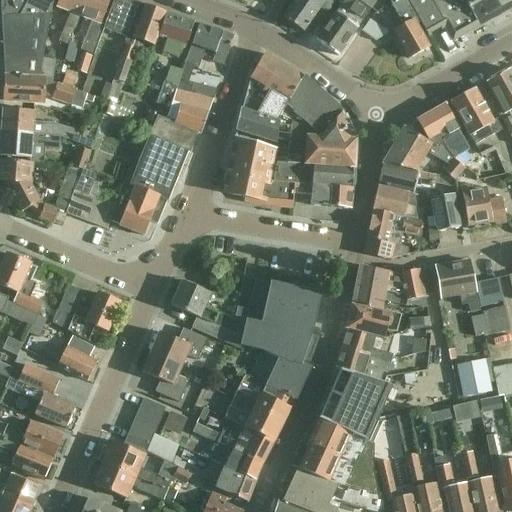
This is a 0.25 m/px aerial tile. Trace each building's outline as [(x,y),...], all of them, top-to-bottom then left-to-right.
[(0,0),(2,18),(50,15),(50,14),(53,0),(0,0)] [(58,43),(67,46),(84,0),(59,0),(56,8),(70,14),(58,43)] [(109,0),(84,0),(67,46),(68,46),(79,18),(92,23),(80,51),(94,57),(102,31),(104,27),(100,26),(109,0)] [(113,0),(104,27),(102,31),(127,40),(140,6),(125,0),(113,0)] [(294,0),(282,18),(303,33),(320,10),(326,14),(336,0),(324,0),(323,0),(294,0)] [(329,25),(317,42),(338,57),(358,28),(357,28),(363,20),(363,21),(377,1),(376,0),(345,0),(343,4),(338,11),(329,25)] [(415,22),(419,20),(407,0),(393,0),(390,3),(403,26),(393,32),(409,60),(429,48),(415,22)] [(407,0),(419,20),(426,34),(429,32),(428,31),(438,25),(440,29),(445,26),(451,37),(455,34),(457,38),(471,30),(470,26),(478,22),(480,25),(491,19),(489,15),(498,10),(500,14),(511,8),(509,4),(511,3),(509,0),(407,0)] [(155,49),(158,39),(166,15),(144,7),(131,43),(127,42),(118,66),(108,97),(110,98),(104,114),(111,117),(137,43),(155,49)] [(2,18),(5,57),(43,59),(50,15),(2,18)] [(166,15),(158,39),(167,42),(164,53),(177,57),(180,50),(185,51),(193,24),(166,15)] [(362,32),(376,42),(389,34),(369,21),(362,32)] [(189,83),(193,68),(198,70),(205,51),(215,54),(212,63),(222,67),(225,57),(233,38),(199,26),(186,61),(175,93),(213,102),(217,91),(189,83)] [(73,63),(76,54),(67,51),(64,60),(73,63)] [(81,91),(92,58),(84,55),(76,78),(66,75),(63,85),(81,91)] [(277,141),(288,142),(289,121),(279,117),(303,78),(264,55),(250,79),(242,111),(237,132),(277,144),(277,141)] [(6,76),(40,80),(53,81),(56,62),(43,59),(5,57),(6,76)] [(511,78),(508,71),(485,83),(502,114),(498,116),(510,137),(511,141),(511,121),(508,115),(511,112),(511,78)] [(52,86),(53,81),(40,80),(6,77),(4,102),(43,105),(44,96),(52,96),(55,99),(54,101),(69,106),(73,92),(52,86)] [(279,117),(289,121),(323,138),(343,116),(343,115),(303,78),(279,117)] [(474,145),(495,134),(501,130),(496,122),(494,123),(475,89),(451,102),(474,145)] [(73,92),(69,106),(81,110),(86,96),(73,92)] [(170,97),(160,93),(155,107),(166,110),(170,97)] [(175,93),(166,121),(166,122),(198,134),(200,135),(199,135),(201,136),(213,102),(175,93)] [(445,106),(413,124),(423,142),(434,149),(442,145),(454,159),(457,157),(469,150),(445,106)] [(149,109),(145,121),(154,124),(157,112),(149,109)] [(3,111),(1,134),(58,140),(59,138),(82,146),(82,133),(56,125),(33,123),(34,114),(3,111)] [(323,138),(289,121),(288,142),(286,163),(353,169),(355,141),(343,116),(323,138)] [(157,117),(150,137),(188,153),(189,154),(198,134),(166,122),(166,121),(157,117)] [(404,129),(383,165),(415,173),(428,153),(447,166),(452,161),(454,159),(442,145),(434,149),(423,142),(413,124),(410,125),(404,129)] [(55,149),(58,140),(1,134),(0,150),(0,156),(30,160),(31,147),(55,149)] [(130,188),(166,202),(168,203),(188,153),(150,137),(130,188)] [(234,140),(223,193),(246,198),(245,201),(262,205),(263,205),(264,202),(272,203),(272,206),(290,208),(290,204),(293,205),(294,195),(294,184),(271,182),(267,181),(274,151),(234,140)] [(85,171),(91,153),(77,149),(72,167),(85,171)] [(455,161),(454,160),(449,164),(443,172),(454,181),(465,169),(455,161)] [(40,220),(54,225),(58,213),(44,208),(42,213),(34,205),(39,203),(29,185),(31,186),(33,166),(0,162),(0,182),(5,183),(22,213),(29,209),(40,220)] [(271,182),(294,184),(352,191),(353,169),(286,163),(275,162),(271,182)] [(433,184),(436,184),(437,178),(415,173),(383,165),(378,188),(412,195),(415,185),(431,189),(433,184)] [(58,213),(66,216),(75,193),(74,192),(81,173),(69,171),(56,207),(58,213)] [(85,196),(88,198),(96,177),(81,172),(81,173),(74,192),(75,193),(85,196)] [(350,210),(352,191),(294,184),(294,195),(311,196),(311,206),(350,210)] [(470,185),(460,187),(467,227),(492,223),(505,221),(501,199),(488,201),(485,184),(470,187),(470,185)] [(115,207),(110,222),(120,226),(119,227),(144,237),(150,222),(157,225),(167,202),(130,188),(122,185),(114,207),(115,207)] [(378,188),(372,211),(402,218),(405,205),(427,209),(427,200),(412,195),(378,188)] [(75,193),(66,216),(77,220),(85,196),(75,193)] [(460,228),(454,195),(433,199),(439,232),(460,228)] [(77,220),(87,223),(95,200),(88,198),(85,196),(77,220)] [(87,223),(96,227),(105,203),(95,200),(87,223)] [(114,207),(105,203),(96,227),(107,231),(110,222),(115,207),(114,207)] [(408,219),(402,218),(372,211),(366,239),(394,244),(397,244),(400,233),(419,238),(423,222),(408,219)] [(62,228),(66,216),(58,213),(54,225),(62,228)] [(429,243),(438,242),(436,229),(427,231),(429,243)] [(397,246),(397,244),(394,244),(366,239),(363,255),(383,260),(407,255),(407,248),(397,246)] [(30,265),(7,255),(0,269),(0,286),(18,295),(19,293),(29,297),(36,283),(31,281),(36,269),(29,266),(30,265)] [(435,269),(442,299),(442,300),(461,297),(463,306),(469,305),(471,314),(481,312),(471,262),(435,269)] [(352,305),(352,306),(380,312),(381,305),(382,302),(403,307),(407,307),(411,306),(422,309),(426,308),(425,299),(419,271),(397,275),(360,267),(354,299),(352,305)] [(59,278),(54,292),(62,295),(68,281),(59,278)] [(499,279),(487,281),(492,304),(503,302),(499,279)] [(319,296),(320,294),(254,281),(254,282),(248,311),(245,320),(310,335),(319,296)] [(487,281),(476,283),(481,306),(492,304),(487,281)] [(171,306),(171,307),(196,318),(191,329),(228,345),(233,334),(231,333),(234,323),(234,321),(204,308),(210,295),(182,282),(171,306)] [(68,333),(74,318),(78,309),(85,294),(69,287),(52,325),(68,333)] [(44,304),(29,297),(19,293),(18,295),(14,304),(39,316),(44,304)] [(0,295),(0,313),(2,314),(8,300),(0,295)] [(74,318),(68,333),(88,343),(95,327),(108,333),(120,305),(98,295),(90,314),(78,309),(74,318)] [(352,306),(346,330),(372,337),(382,340),(384,332),(395,333),(398,322),(399,317),(389,314),(380,312),(352,306)] [(234,323),(231,333),(233,334),(242,338),(241,347),(262,352),(280,360),(290,365),(291,364),(296,366),(297,365),(301,367),(301,366),(302,365),(306,368),(308,361),(303,355),(310,337),(310,335),(245,320),(248,311),(237,308),(234,321),(234,323)] [(484,312),(486,322),(505,319),(503,308),(484,312)] [(26,312),(20,323),(31,329),(36,317),(26,312)] [(39,339),(47,321),(38,316),(30,335),(39,339)] [(475,337),(484,335),(481,317),(471,319),(475,337)] [(423,330),(422,319),(408,320),(408,331),(423,330)] [(507,330),(505,319),(486,322),(489,334),(507,330)] [(159,333),(151,353),(182,367),(186,357),(197,361),(207,340),(183,330),(178,341),(159,333)] [(369,348),(372,337),(346,330),(339,350),(388,365),(391,355),(369,348)] [(88,360),(94,349),(73,339),(58,368),(87,383),(97,364),(88,360)] [(23,346),(11,340),(4,353),(17,359),(23,346)] [(411,340),(410,355),(422,354),(423,341),(411,340)] [(380,383),(383,373),(385,374),(388,365),(339,350),(333,370),(360,378),(380,383)] [(17,384),(24,387),(52,398),(59,381),(45,375),(51,363),(22,351),(10,378),(18,382),(17,384)] [(262,352),(249,378),(267,387),(294,399),(294,400),(309,369),(301,366),(301,367),(297,365),(296,366),(291,364),(290,365),(280,360),(262,352)] [(177,377),(182,367),(151,353),(142,373),(160,381),(155,393),(179,403),(188,382),(177,377)] [(484,360),(456,365),(462,397),(490,392),(484,360)] [(505,365),(492,368),(497,396),(497,397),(505,396),(505,398),(510,397),(505,365)] [(371,443),(381,398),(378,397),(383,384),(380,383),(360,378),(333,370),(331,377),(313,419),(351,434),(371,443)] [(245,376),(233,400),(283,424),(290,409),(289,409),(294,399),(267,387),(245,376)] [(18,382),(10,378),(5,389),(39,405),(34,416),(65,429),(74,409),(51,400),(52,398),(24,387),(17,384),(18,382)] [(497,397),(485,399),(487,409),(506,406),(505,398),(505,396),(497,397)] [(143,399),(138,410),(160,419),(165,409),(143,399)] [(195,403),(189,400),(184,402),(181,408),(191,412),(195,403)] [(273,443),(283,424),(233,400),(224,418),(273,443)] [(476,404),(453,409),(457,425),(480,420),(476,404)] [(197,418),(204,421),(208,411),(202,408),(197,418)] [(156,429),(160,419),(138,410),(134,420),(156,429)] [(449,411),(429,415),(432,425),(452,420),(449,411)] [(163,429),(180,436),(187,419),(170,412),(163,429)] [(412,490),(413,497),(416,511),(441,511),(435,485),(423,488),(408,416),(397,418),(412,490)] [(261,464),(273,443),(224,418),(223,419),(243,429),(238,439),(223,431),(220,436),(196,424),(193,432),(218,445),(233,452),(261,464)] [(371,443),(351,434),(313,419),(302,444),(309,447),(334,457),(373,471),(374,444),(371,443)] [(134,420),(129,431),(151,440),(156,429),(134,420)] [(6,426),(1,437),(52,459),(61,437),(29,424),(22,441),(16,438),(19,431),(6,426)] [(146,451),(151,440),(129,431),(124,442),(146,451)] [(179,446),(154,435),(146,453),(171,464),(179,446)] [(509,511),(511,511),(511,453),(501,456),(497,435),(486,438),(495,480),(498,479),(505,511),(509,511)] [(43,480),(52,459),(1,437),(0,439),(0,448),(10,453),(13,446),(19,448),(11,466),(43,480)] [(467,438),(458,440),(461,455),(470,454),(467,438)] [(103,464),(166,491),(167,488),(170,482),(138,468),(144,455),(112,442),(103,464)] [(226,468),(255,481),(261,464),(233,452),(218,445),(215,450),(209,461),(211,462),(226,468)] [(376,493),(373,471),(334,457),(309,447),(299,470),(342,486),(376,493)] [(461,455),(462,462),(466,479),(476,477),(471,453),(470,454),(461,455)] [(449,511),(472,511),(467,485),(455,488),(449,465),(445,466),(444,458),(434,460),(441,491),(445,490),(449,511)] [(385,462),(375,464),(382,495),(383,495),(384,503),(386,503),(390,502),(392,511),(416,511),(413,497),(396,500),(388,461),(385,462)] [(248,502),(255,481),(226,468),(211,462),(206,473),(212,475),(208,486),(222,491),(248,502)] [(162,500),(166,491),(103,464),(93,485),(125,499),(130,487),(161,501),(162,500)] [(172,479),(185,486),(191,475),(178,468),(172,479)] [(384,511),(384,503),(383,495),(382,495),(376,493),(342,486),(299,470),(284,503),(278,501),(278,502),(302,511),(337,511),(341,505),(369,511),(384,511)] [(6,488),(0,485),(0,496),(31,509),(40,488),(11,476),(6,488)] [(497,511),(490,480),(467,485),(472,511),(497,511)] [(166,491),(162,500),(172,504),(177,492),(167,488),(166,491)] [(238,511),(225,505),(226,500),(211,494),(203,511),(238,511)] [(0,511),(29,511),(31,509),(0,496),(0,511)] [(141,511),(130,507),(127,511),(116,511),(88,499),(81,511),(141,511)] [(302,511),(278,502),(274,511),(302,511)]
